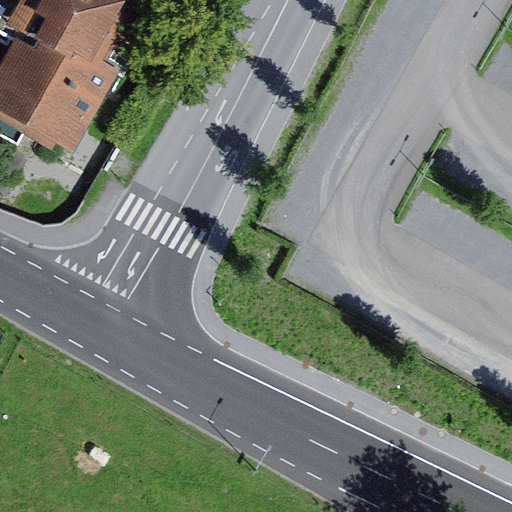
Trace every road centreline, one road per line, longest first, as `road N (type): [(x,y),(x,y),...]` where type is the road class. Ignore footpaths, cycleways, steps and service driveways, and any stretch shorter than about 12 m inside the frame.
road 1 (residential): [(292,0),(110,334)]
road 2 (secondary): [(446,511),(110,334)]
road 3 (secondary): [(110,334),(0,272)]
